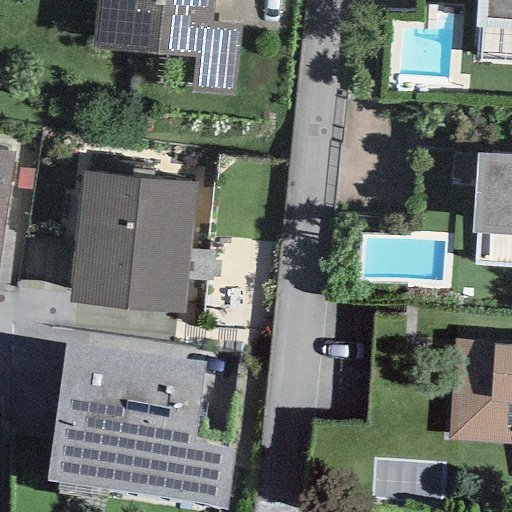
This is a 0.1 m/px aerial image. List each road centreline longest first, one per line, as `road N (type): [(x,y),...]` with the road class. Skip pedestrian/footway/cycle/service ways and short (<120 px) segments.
road 1 (residential): [(332,0),(291,446)]
road 2 (unknown): [(0,321),(302,332)]
